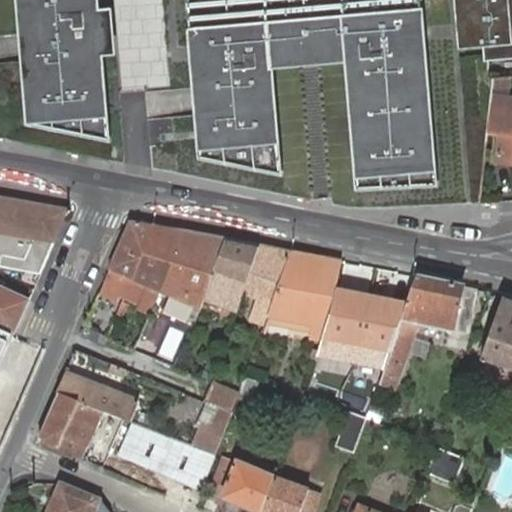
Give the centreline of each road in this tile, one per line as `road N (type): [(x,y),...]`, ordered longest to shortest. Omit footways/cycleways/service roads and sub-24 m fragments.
road 1 (secondary): [(135,190),(441,249)]
road 2 (residential): [(106,185),(2,445)]
road 3 (residential): [(2,445),(159,511)]
